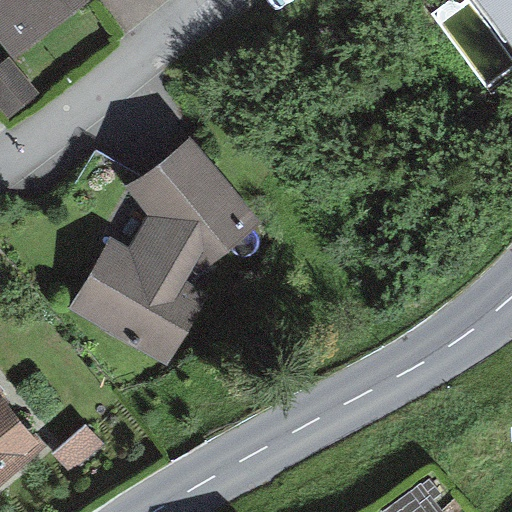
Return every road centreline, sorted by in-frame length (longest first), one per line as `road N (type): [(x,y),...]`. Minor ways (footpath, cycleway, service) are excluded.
road 1 (tertiary): [(150,511),(441,351),(511,296)]
road 2 (residential): [(0,156),(202,0)]
